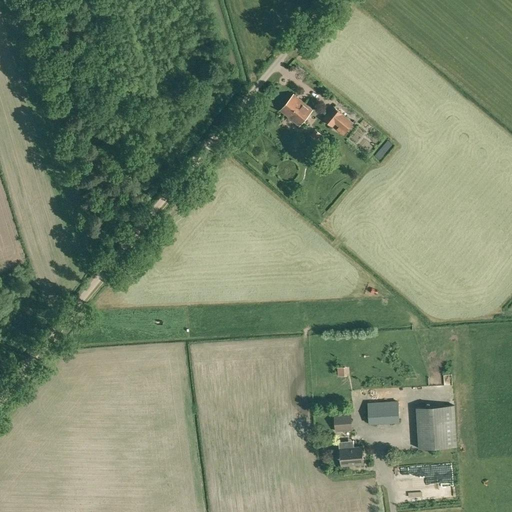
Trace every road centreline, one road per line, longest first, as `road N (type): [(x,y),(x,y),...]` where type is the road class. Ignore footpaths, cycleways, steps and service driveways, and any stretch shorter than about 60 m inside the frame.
road 1 (track): [(0,397),(192,164)]
road 2 (unclassified): [(192,164),(325,0)]
